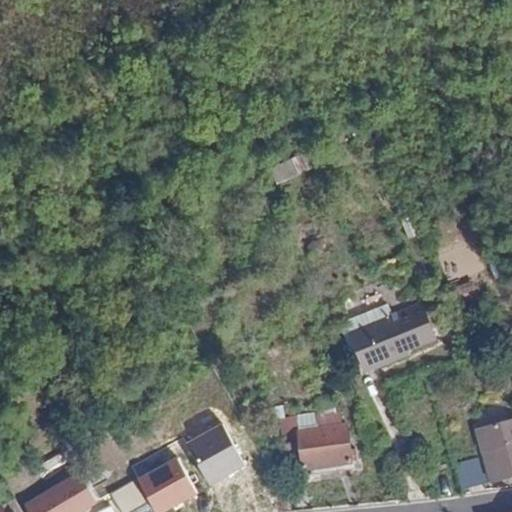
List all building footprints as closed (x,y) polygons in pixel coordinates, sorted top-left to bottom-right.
[(312,144),(271,167),(278,181),(320,162),(312,144)] [(495,278),(511,271),(511,260),(506,248),(486,257),(495,278)] [(352,333),(393,316),(389,306),(342,326),(346,335),(352,333)] [(409,355),(393,316),(352,333),(360,351),(358,351),(366,372),(409,355)] [(360,351),(352,333),(346,335),(353,353),(358,351),(360,351)] [(110,381),(103,371),(80,386),(87,397),(110,381)] [(412,429),(423,424),(424,423),(414,401),(430,395),(423,380),(397,390),(412,429)] [(316,412),(318,429),(341,425),(339,414),(335,412),(332,394),(316,399),(319,412),(316,412)] [(270,418),(280,417),(279,412),(290,410),(288,403),(267,408),(270,418)] [(316,412),(297,415),(300,431),(318,429),(316,412)] [(280,417),(283,444),(299,441),(300,448),(303,469),(356,461),(355,449),(350,449),(346,425),(341,425),(318,429),(300,431),(297,415),(280,417)] [(507,478),(511,476),(511,418),(476,430),(487,469),(502,464),(507,478)] [(426,432),(423,424),(412,429),(416,436),(426,432)] [(432,444),(426,435),(418,439),(423,448),(432,444)] [(299,441),(283,444),(284,451),(300,448),(299,441)] [(480,457),(455,464),(462,490),(487,484),(480,457)] [(491,482),(507,478),(502,464),(487,469),(491,482)] [(78,511),(95,502),(79,474),(27,505),(31,511),(78,511)] [(134,479),(111,494),(122,511),(131,511),(148,502),(134,479)] [(22,511),(15,499),(0,506),(0,511),(22,511)]
